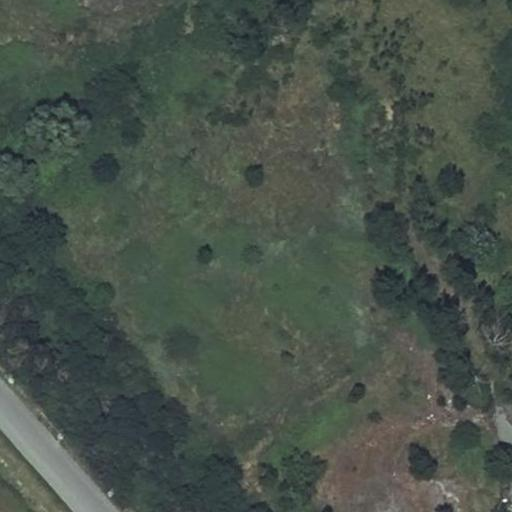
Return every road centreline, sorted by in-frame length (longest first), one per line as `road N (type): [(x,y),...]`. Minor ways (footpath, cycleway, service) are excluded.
road 1 (track): [(509,427),(426,270)]
road 2 (unclassified): [(0,404),(94,511)]
